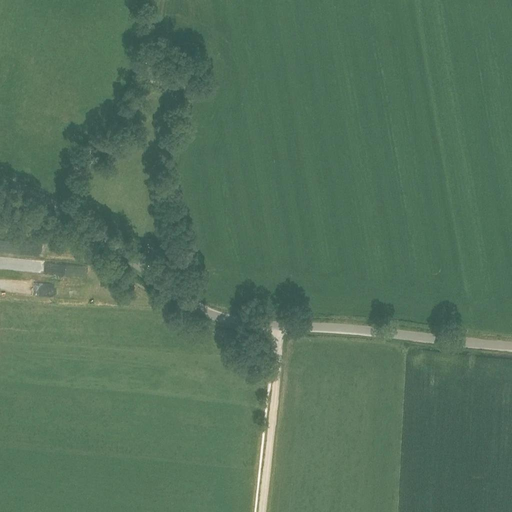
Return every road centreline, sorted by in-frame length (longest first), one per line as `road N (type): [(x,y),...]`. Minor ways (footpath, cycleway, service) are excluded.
road 1 (unclassified): [(511,346),(281,327),(203,310),(70,215),(0,177)]
road 2 (track): [(262,511),(281,327)]
